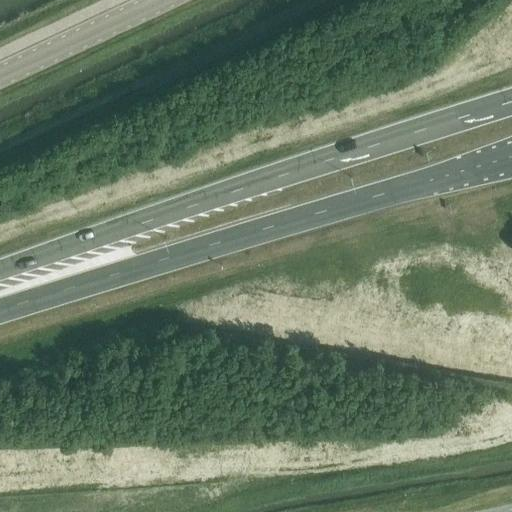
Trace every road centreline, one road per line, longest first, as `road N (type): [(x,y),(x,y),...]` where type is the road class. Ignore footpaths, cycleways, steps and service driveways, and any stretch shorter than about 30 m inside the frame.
road 1 (trunk): [(511,102),(0,270)]
road 2 (trunk): [(0,312),(511,157)]
road 3 (secondary): [(0,78),(167,0)]
